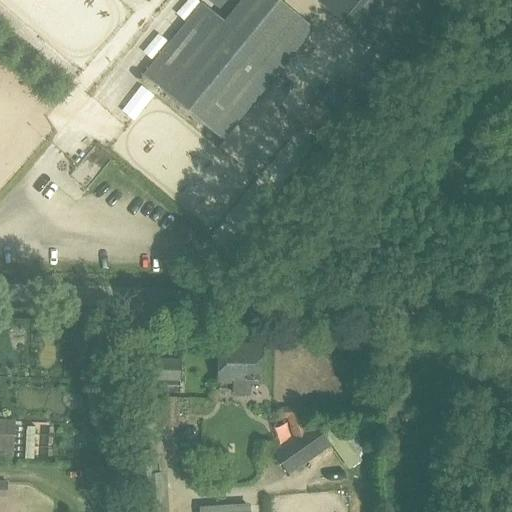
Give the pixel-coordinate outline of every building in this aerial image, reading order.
[(312,28),(277,0),(241,0),(224,22),(202,4),(143,76),(221,140),(312,28)] [(205,0),(224,15),(237,0),(205,0)] [(314,0),(388,62),(440,0),(314,0)] [(155,49),(172,32),(165,25),(148,42),(155,49)] [(320,86),(308,101),(337,124),(349,109),(330,93),(320,86)] [(0,288),(23,287),(22,275),(0,275),(0,288)] [(264,384),(265,345),(220,344),(219,383),(264,384)] [(179,393),(180,360),(154,359),(155,392),(179,393)] [(179,397),(158,397),(157,426),(178,427),(179,397)] [(304,407),(278,407),(278,419),(304,419),(304,407)] [(0,418),(0,459),(13,460),(15,419),(0,418)] [(271,451),(288,476),(330,447),(312,422),(271,451)] [(253,459),(266,461),(269,444),(256,442),(253,459)] [(168,511),(166,472),(156,473),(155,448),(130,449),(132,477),(144,477),(146,511),(168,511)] [(279,485),(279,499),(336,495),(335,481),(279,485)] [(203,511),(254,511),(254,496),(203,498),(203,511)]
